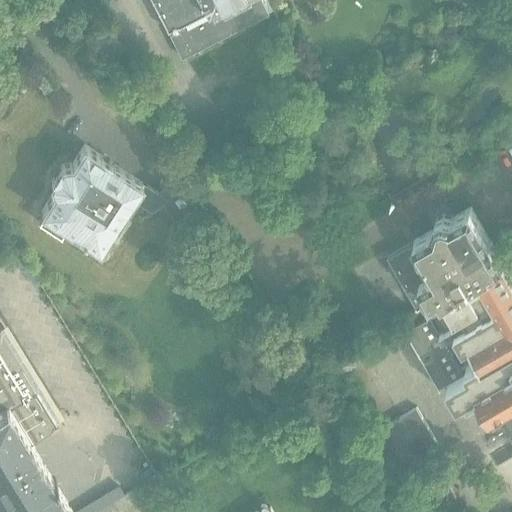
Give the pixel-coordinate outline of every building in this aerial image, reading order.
[(151,0),(167,30),(170,28),(173,33),(170,34),(181,57),(268,13),(261,0),(151,0)] [(204,208),(182,174),(156,191),(87,145),(83,143),(80,146),(81,147),(71,161),(61,163),(49,181),(52,191),(39,211),(65,228),(69,230),(96,247),(95,248),(99,250),(102,247),(101,246),(112,230),(114,231),(128,210),(126,208),(132,199),(150,211),(162,202),(178,226),(204,208)] [(501,260),(492,245),(492,244),(491,241),(490,241),(471,207),(453,216),(444,214),(444,213),(434,219),(435,220),(432,228),(431,228),(432,229),(412,240),(419,253),(415,255),(408,242),(386,255),(416,310),(418,309),(417,309),(428,302),(501,260)] [(511,277),(503,261),(502,261),(501,260),(428,302),(444,330),(440,332),(431,316),(407,330),(421,355),(430,350),(434,357),(425,362),(440,387),(448,382),(459,400),(478,389),(491,410),(511,397),(511,277)] [(35,391),(0,333),(0,459),(30,441),(32,444),(53,429),(52,428),(56,425),(36,392),(37,391),(36,390),(35,391)] [(440,447),(417,407),(374,432),(391,462),(413,450),(419,460),(440,447)] [(53,480),(36,452),(31,444),(32,444),(30,441),(0,459),(0,505),(4,511),(8,511),(55,483),(57,482),(55,479),(53,480)] [(117,511),(126,511),(153,496),(156,501),(168,495),(156,475),(154,476),(111,502),(117,511)] [(72,511),(55,483),(8,511),(72,511)] [(272,511),(269,507),(260,511),(178,511),(168,495),(156,501),(162,511),(272,511)]
